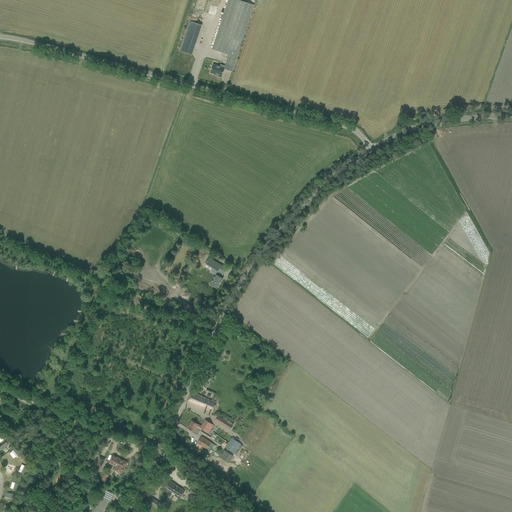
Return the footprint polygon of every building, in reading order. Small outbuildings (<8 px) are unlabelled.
[(198,0),(196,11),(204,13),(208,0),(198,0)] [(253,5),(237,0),(228,0),(212,50),(228,55),(228,57),(230,58),(227,69),(219,67),(219,69),(214,67),(213,71),(211,70),(209,75),(216,78),(216,79),(220,80),(222,74),(223,75),(224,71),(231,74),(236,60),(235,59),(253,5)] [(180,51),(192,55),(193,51),(198,36),(201,25),(190,22),(180,51)] [(170,240),(167,245),(172,249),(175,243),(170,240)] [(204,254),(206,250),(202,247),(200,250),(199,249),(198,252),(199,253),(197,256),(202,259),(205,255),(204,254)] [(209,258),(205,264),(216,271),(214,274),(216,275),(210,285),(216,289),(223,279),(221,278),(223,274),(218,271),(221,266),(222,266),(214,261),(209,258)] [(209,384),(212,378),(206,375),(200,386),(205,389),(207,385),(208,385),(209,384)] [(187,402),(195,405),(204,409),(205,409),(213,412),(216,403),(191,392),(187,402)] [(219,423),(230,430),(233,425),(222,419),(219,423)] [(192,421),(187,428),(194,432),(193,434),(197,436),(200,431),(201,429),(208,433),(213,425),(209,423),(205,420),(201,426),(192,421)] [(132,437),(146,443),(147,439),(134,434),(132,437)] [(197,444),(207,450),(211,442),(201,437),(197,444)] [(224,442),(221,445),(234,454),(240,444),(231,438),(227,444),(224,442)] [(0,445),(0,451),(10,443),(7,440),(0,445)] [(2,456),(5,460),(11,456),(14,459),(18,456),(13,449),(2,456)] [(220,457),(228,463),(233,456),(224,450),(220,457)] [(94,465),(95,466),(101,468),(105,459),(99,456),(94,465)] [(114,470),(122,473),(127,463),(119,459),(117,458),(113,456),(109,463),(116,466),(114,470)] [(16,459),(9,464),(12,468),(15,465),(19,470),(22,468),(16,459)] [(18,488),(17,478),(7,478),(8,483),(12,482),(12,488),(18,488)] [(185,491),(171,482),(171,481),(167,479),(161,487),(168,492),(180,499),(185,491)] [(102,511),(108,500),(111,502),(114,494),(106,490),(99,503),(96,501),(94,505),(96,506),(92,511),(102,511)] [(162,505),(152,498),(149,503),(159,510),(162,505)]
